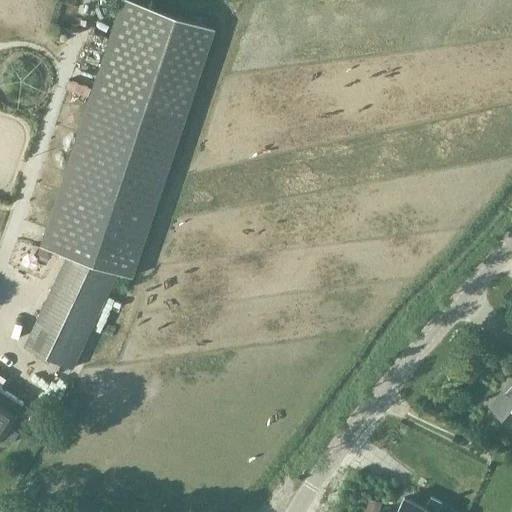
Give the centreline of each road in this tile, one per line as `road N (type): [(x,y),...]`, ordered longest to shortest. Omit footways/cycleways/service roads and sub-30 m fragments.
road 1 (track): [(244,0),(148,281),(16,511)]
road 2 (tertiary): [(296,511),(358,420),(511,243)]
